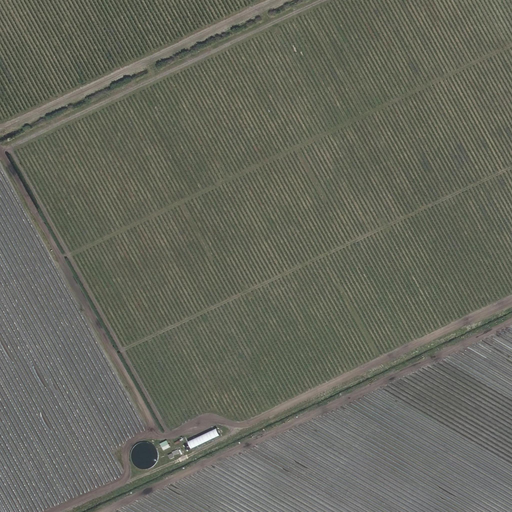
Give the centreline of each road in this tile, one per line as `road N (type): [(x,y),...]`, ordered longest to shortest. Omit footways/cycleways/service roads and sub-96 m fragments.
road 1 (track): [(25,511),(96,478),(131,442),(216,419),(245,427),(511,299)]
road 2 (track): [(0,149),(317,0)]
road 3 (track): [(0,149),(160,435)]
road 4 (track): [(0,127),(271,0)]
